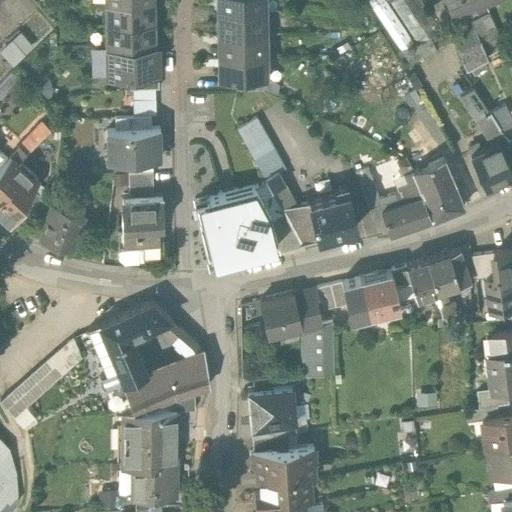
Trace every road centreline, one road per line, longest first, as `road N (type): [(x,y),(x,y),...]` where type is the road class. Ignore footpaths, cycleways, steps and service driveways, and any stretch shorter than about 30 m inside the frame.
road 1 (residential): [(511,194),(428,235),(184,293)]
road 2 (residential): [(186,0),(184,293)]
road 3 (residential): [(184,293),(221,371),(215,511)]
road 4 (residential): [(0,242),(57,271),(184,293)]
